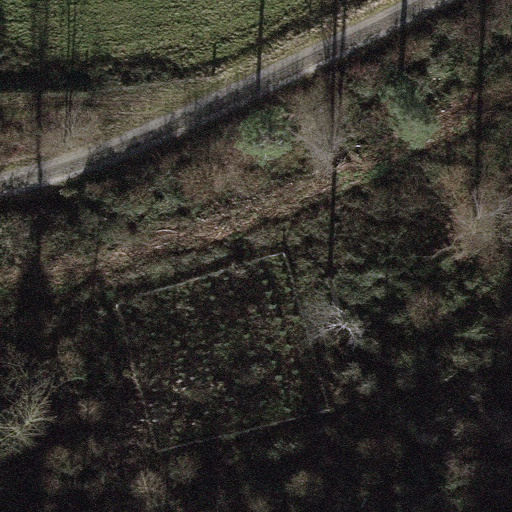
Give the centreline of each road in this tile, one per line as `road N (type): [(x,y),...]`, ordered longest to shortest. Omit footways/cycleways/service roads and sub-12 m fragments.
road 1 (track): [(146,122),(270,69),(399,0)]
road 2 (track): [(0,180),(146,122)]
road 3 (track): [(0,119),(146,122)]
